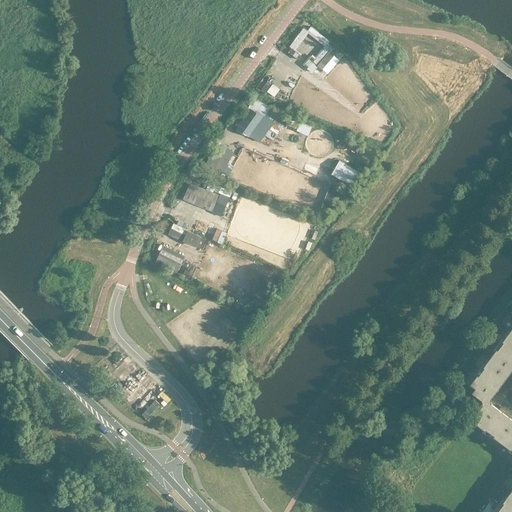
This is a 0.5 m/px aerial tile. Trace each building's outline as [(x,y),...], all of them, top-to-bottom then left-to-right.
[(308,30),(305,27),(287,50),(314,71),(318,65),(323,69),(336,53),(331,49),(335,45),(311,26),(308,30)] [(273,85),(267,92),(274,97),(280,90),(273,85)] [(258,141),(272,120),(250,109),(235,130),(250,137),(258,141)] [(224,173),(233,157),(225,153),(226,150),(217,144),(207,163),(224,173)] [(218,198),(189,186),(184,197),(213,209),(218,198)] [(222,215),(229,198),(220,194),(213,211),(222,215)] [(200,237),(187,231),(188,230),(174,223),(171,229),(169,234),(183,241),(183,240),(196,247),(200,237)] [(218,239),(221,232),(209,226),(206,233),(218,239)] [(183,261),(161,250),(157,259),(179,270),(183,261)] [(194,266),(183,261),(181,265),(192,270),(194,266)] [(511,334),(509,333),(503,341),(504,342),(498,351),(497,350),(491,358),(510,372),(511,369),(511,334)] [(511,430),(511,411),(508,408),(506,410),(501,407),(499,410),(491,404),(490,399),(496,391),(499,393),(503,388),(505,390),(511,380),(511,373),(510,372),(491,358),(484,367),(485,368),(478,376),(477,375),(471,384),(476,388),(472,393),(482,400),(483,405),(476,415),(480,418),(476,423),(485,430),(486,429),(495,435),(494,437),(503,443),(511,430)] [(511,430),(503,443),(511,449),(511,448),(511,430)] [(511,511),(511,494),(510,493),(503,502),(504,503),(498,511),(497,511),(495,511),(511,511)]
